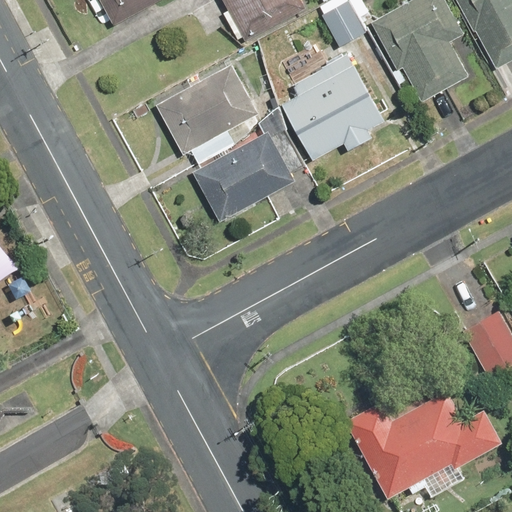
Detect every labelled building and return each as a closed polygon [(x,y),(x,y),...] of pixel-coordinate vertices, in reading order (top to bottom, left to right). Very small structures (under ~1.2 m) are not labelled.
[(98,0),(111,25),(158,0),(220,0),(227,12),(223,14),(237,41),(304,6),(300,0),(98,0)] [(367,14),(360,0),(351,0),(350,0),(338,0),(319,9),(337,47),(367,32),(359,18),(367,14)] [(465,33),(444,0),(411,0),(370,23),(394,71),(403,67),(419,100),(468,75),(451,40),(465,33)] [(511,0),(455,0),(495,71),(511,61),(511,0)] [(296,94),(279,104),(312,160),(343,142),(348,151),(374,136),(369,128),(385,120),(347,54),(292,85),(296,94)] [(189,87),(156,104),(181,154),(190,150),(196,162),(261,129),(253,114),(258,112),(233,64),(202,80),(198,73),(185,80),(189,87)] [(268,132),(192,173),(218,222),(295,181),(268,132)] [(511,335),(498,311),(462,331),(488,377),(511,363),(511,335)] [(386,402),(346,423),(386,499),(499,440),(485,414),(457,429),(443,401),(398,425),(386,402)]
